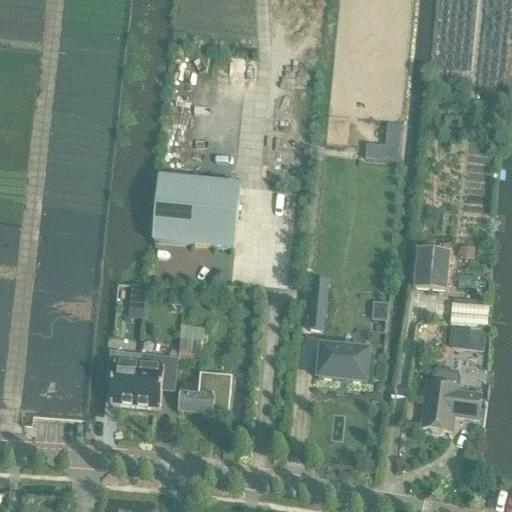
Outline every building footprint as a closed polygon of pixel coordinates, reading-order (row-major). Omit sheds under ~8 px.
[(389,153),(387,165),(399,166),(399,165),(401,154),(389,153)] [(233,254),(240,189),(159,181),(153,246),(233,254)] [(448,294),(451,255),(418,252),(414,291),(448,294)] [(308,294),(306,320),(311,320),(311,312),(325,313),(328,290),(328,284),(312,283),(310,283),(308,294)] [(131,304),(145,305),(147,293),(132,291),(131,304)] [(169,307),(182,309),(184,297),(171,296),(169,307)] [(456,332),(453,352),(484,356),(486,336),(456,332)] [(180,344),(179,364),(201,367),(204,347),(180,344)] [(322,350),(319,382),(337,384),(338,382),(348,383),(348,385),(367,387),(370,355),(322,350)] [(110,407),(117,408),(135,410),(141,359),(111,356),(109,377),(113,378),(110,407)] [(141,359),(135,410),(160,412),(162,386),(173,387),(173,389),(174,389),(177,363),(141,359)] [(427,387),(421,432),(428,433),(429,434),(430,435),(431,436),(432,437),(433,438),(434,438),(435,438),(436,438),(438,438),(439,438),(440,437),(442,437),(442,436),(443,435),(444,435),(451,436),(453,417),(459,418),(458,421),(477,423),(480,399),(459,397),(461,384),(459,378),(440,375),(436,381),(435,388),(427,387)] [(213,412),(228,413),(231,384),(199,381),(198,398),(180,397),(178,416),(212,419),(213,412)]
